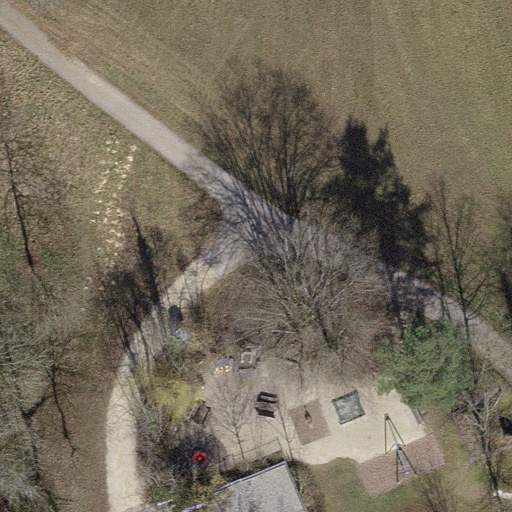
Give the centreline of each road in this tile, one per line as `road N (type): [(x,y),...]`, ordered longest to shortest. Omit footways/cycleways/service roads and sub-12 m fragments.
road 1 (track): [(262,218),(162,318),(128,390),(121,467),(128,511)]
road 2 (track): [(0,14),(262,218)]
road 3 (track): [(262,218),(454,316),(511,364)]
